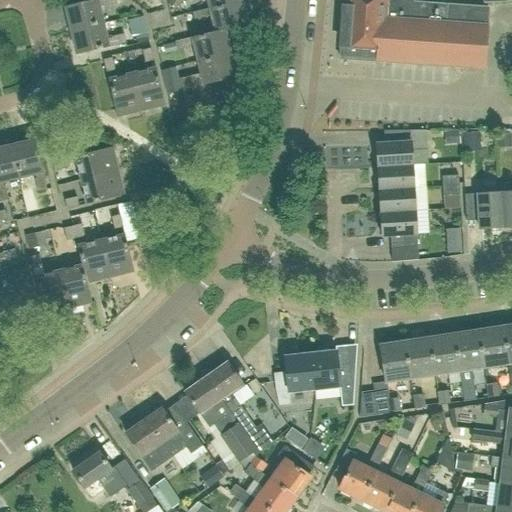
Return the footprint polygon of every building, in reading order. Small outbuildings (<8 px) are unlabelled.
[(96,0),(64,8),(70,32),(103,24),(99,10),(116,5),(114,0),(96,0)] [(209,10),(242,2),(241,0),(188,0),(189,0),(190,0),(206,0),(209,9),(209,10)] [(411,0),(343,0),(343,2),(345,3),(344,15),(342,16),(339,58),(484,67),(487,8),(411,3),(411,0)] [(215,34),(225,31),(248,26),(242,2),(209,10),(209,9),(193,13),(195,22),(212,18),(215,32),(215,34)] [(106,38),(103,24),(70,32),(76,56),(126,44),(123,34),(106,38)] [(198,62),(230,54),(225,31),(215,34),(215,32),(175,42),(177,52),(194,47),(198,62)] [(176,51),(174,43),(164,46),(166,54),(176,51)] [(147,71),(131,75),(140,112),(165,106),(151,49),(143,51),(147,71)] [(236,78),(230,54),(198,62),(201,74),(179,80),(186,108),(210,102),(206,85),(236,78)] [(115,71),(112,59),(103,61),(106,73),(115,71)] [(116,118),(140,112),(131,75),(107,81),(116,118)] [(376,168),(412,166),(427,165),(425,130),(409,131),(383,131),(384,144),(375,144),(376,168)] [(461,144),(460,131),(445,132),(446,145),(461,144)] [(511,147),(511,133),(499,134),(500,149),(511,147)] [(483,150),(483,134),(469,134),(469,150),(483,150)] [(34,140),(10,146),(18,179),(33,175),(37,192),(46,190),(34,140)] [(4,182),(18,179),(10,146),(0,148),(0,201),(8,199),(4,182)] [(74,157),(80,181),(117,172),(111,148),(74,157)] [(69,167),(67,159),(54,161),(56,170),(69,167)] [(376,168),(378,191),(413,188),(412,166),(376,168)] [(117,172),(80,181),(86,205),(122,196),(117,172)] [(442,177),(443,186),(460,185),(459,176),(442,177)] [(460,185),(443,186),(443,196),(460,195),(460,185)] [(414,211),(413,188),(378,191),(379,213),(414,211)] [(511,191),(499,193),(502,228),(511,227),(511,191)] [(478,229),(502,228),(499,193),(464,195),(465,221),(478,221),(478,229)] [(78,206),(76,197),(64,201),(66,209),(78,206)] [(461,209),(461,200),(445,201),(446,210),(461,209)] [(417,247),(414,211),(379,213),(381,237),(389,236),(390,249),(417,247)] [(122,227),(119,216),(111,218),(114,229),(122,227)] [(84,236),(81,225),(64,229),(67,241),(84,236)] [(37,248),(34,234),(24,236),(28,250),(37,248)] [(124,236),(101,241),(109,278),(133,272),(124,236)] [(461,250),(455,236),(443,242),(449,255),(461,250)] [(86,283),(109,278),(101,241),(76,247),(80,266),(82,266),(86,283)] [(0,252),(0,261),(16,258),(14,249),(0,252)] [(42,268),(39,256),(29,258),(32,270),(42,268)] [(82,266),(80,266),(58,272),(67,309),(91,303),(86,283),(82,266)] [(67,309),(58,272),(34,278),(43,315),(67,309)] [(511,325),(502,327),(508,363),(511,391),(511,325)] [(483,367),(508,363),(502,327),(478,331),(483,367)] [(458,371),(483,367),(478,331),(453,335),(458,371)] [(453,335),(428,339),(433,375),(458,371),(453,335)] [(410,378),(433,375),(428,339),(404,342),(410,378)] [(385,382),(410,378),(404,342),(379,346),(385,382)] [(335,350),(310,353),(314,390),(340,388),(342,406),(349,406),(351,378),(350,365),(337,366),(335,350)] [(314,390),(310,353),(284,356),(285,372),(273,374),(275,391),(279,406),(289,405),(288,394),(314,390)] [(226,363),(205,378),(256,450),(266,443),(232,395),(240,389),(238,386),(241,384),(226,363)] [(256,450),(205,378),(184,393),(209,427),(212,425),(238,462),(256,450)] [(388,401),(385,383),(372,385),(377,416),(400,412),(397,399),(388,401)] [(499,396),(496,384),(484,386),(487,399),(499,396)] [(474,401),(471,387),(460,389),(463,403),(474,401)] [(449,404),(447,391),(436,393),(439,406),(449,404)] [(424,408),(422,395),(411,397),(414,410),(424,408)] [(503,411),(504,401),(485,405),(484,417),(495,418),(496,410),(503,411)] [(162,409),(146,420),(155,433),(157,432),(173,456),(186,447),(190,453),(201,446),(173,405),(164,412),(162,409)] [(475,421),(475,408),(459,408),(459,420),(475,421)] [(155,433),(146,420),(125,434),(151,471),(173,456),(157,432),(155,433)] [(511,458),(511,433),(506,433),(506,434),(472,430),(471,441),(505,446),(503,458),(511,458)] [(454,470),(447,440),(435,463),(453,472),(454,470)] [(361,499),(374,472),(386,449),(377,444),(365,468),(352,461),(356,454),(346,449),(335,471),(345,476),(339,488),(361,499)] [(283,461),(270,480),(295,498),(310,477),(307,475),(313,468),(283,446),(277,455),(283,461)] [(361,499),(383,510),(397,483),(411,455),(400,449),(386,478),(374,472),(361,499)] [(110,470),(98,452),(72,470),(91,498),(103,489),(97,479),(103,475),(116,493),(128,485),(115,466),(110,470)] [(474,455),(457,453),(455,469),(456,475),(462,476),(462,470),(471,471),(474,455)] [(238,464),(232,455),(217,466),(223,474),(238,464)] [(249,464),(260,472),(266,465),(255,457),(249,464)] [(511,483),(511,458),(503,458),(503,459),(493,458),(491,468),(501,470),(500,482),(511,483)] [(152,498),(125,460),(116,466),(131,487),(127,490),(139,507),(152,498)] [(222,478),(213,464),(199,474),(208,487),(222,478)] [(272,511),(284,511),(295,498),(270,480),(260,472),(249,464),(244,470),(242,472),(253,480),(253,482),(263,490),(256,500),(272,511)] [(386,511),(410,511),(419,494),(430,472),(421,467),(410,490),(397,483),(383,510),(386,511)] [(419,494),(410,511),(438,511),(453,483),(444,478),(432,501),(419,494)] [(488,481),(474,480),(473,490),(487,492),(488,481)] [(511,508),(511,483),(500,482),(497,506),(511,508)] [(272,511),(256,500),(235,485),(229,493),(240,500),(239,502),(249,509),(246,511),(272,511)] [(167,511),(177,506),(163,486),(152,493),(165,511),(167,511)] [(464,511),(466,502),(456,501),(450,511),(464,511)] [(21,511),(20,511),(41,511),(36,502),(21,511)] [(511,511),(511,508),(497,506),(467,503),(466,511),(511,511)]
